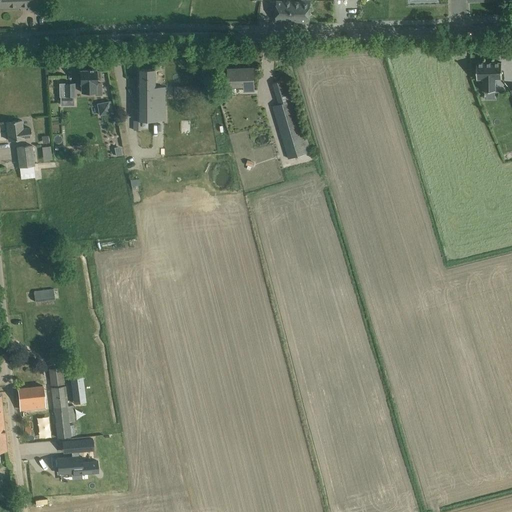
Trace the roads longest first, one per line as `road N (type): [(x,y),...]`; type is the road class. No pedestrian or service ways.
road 1 (tertiary): [(511,30),(0,45)]
road 2 (unclassified): [(25,511),(0,273)]
